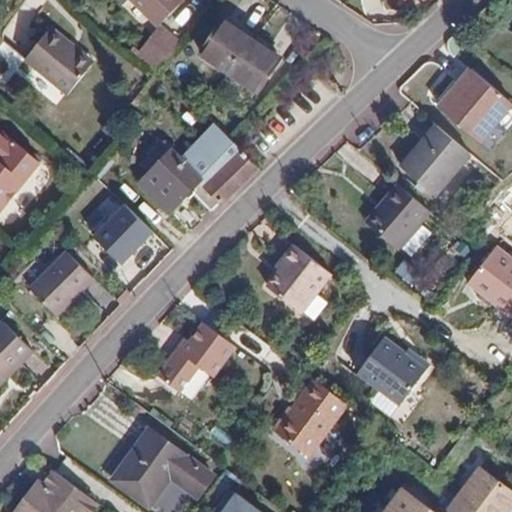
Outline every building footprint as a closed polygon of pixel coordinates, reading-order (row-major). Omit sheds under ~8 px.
[(133,0),(158,25),(183,1),(182,0),(133,0)] [(223,20),(200,54),(257,93),(280,58),(223,20)] [(24,58),(64,96),(95,64),(55,26),(24,58)] [(434,103),(481,142),(499,122),(511,106),(470,70),(455,87),(451,83),(434,103)] [(503,126),(511,116),(511,106),(499,122),(503,126)] [(435,194),(469,154),(435,126),(401,166),(435,194)] [(0,213),(42,160),(2,128),(0,130),(0,213)] [(151,173),(140,184),(169,213),(195,185),(206,173),(176,145),(172,150),(163,144),(143,165),(151,173)] [(256,170),(244,160),(247,157),(233,144),(206,173),(195,185),(197,188),(202,184),(218,203),(221,205),(256,170)] [(395,247),(427,209),(395,182),(379,201),(384,206),(369,224),(395,247)] [(218,203),(202,184),(197,188),(193,192),(211,209),(218,203)] [(369,224),(384,206),(379,201),(364,219),(369,224)] [(123,204),(91,239),(123,268),(155,233),(123,204)] [(279,261),(284,265),(278,272),(265,290),(296,314),(326,277),(291,247),(279,261)] [(511,322),(511,266),(493,250),(468,279),(490,300),(485,305),(509,326),(511,322)] [(68,253),(31,291),(58,318),(95,280),(68,253)] [(279,261),(274,268),(278,272),(284,265),(279,261)] [(468,279),(462,285),(485,305),(490,300),(468,279)] [(4,324),(0,328),(0,387),(34,354),(4,324)] [(200,370),(215,381),(238,349),(206,326),(192,345),(187,342),(160,377),(183,395),(200,370)] [(397,410),(426,373),(403,356),(382,340),(353,378),(397,410)] [(429,369),(406,352),(403,356),(426,373),(429,369)] [(306,456),(346,403),(312,378),(272,432),(306,456)] [(170,479),(197,498),(214,476),(148,428),(110,480),(148,508),(170,479)] [(429,511),(397,489),(379,511),(511,511),(511,497),(474,470),(443,511),(429,511)] [(88,511),(96,502),(94,500),(53,471),(42,485),(43,486),(59,498),(48,511),(25,496),(13,511),(88,511)] [(42,485),(37,481),(25,496),(48,511),(59,498),(43,486),(42,485)] [(259,511),(235,496),(224,511),(259,511)]
